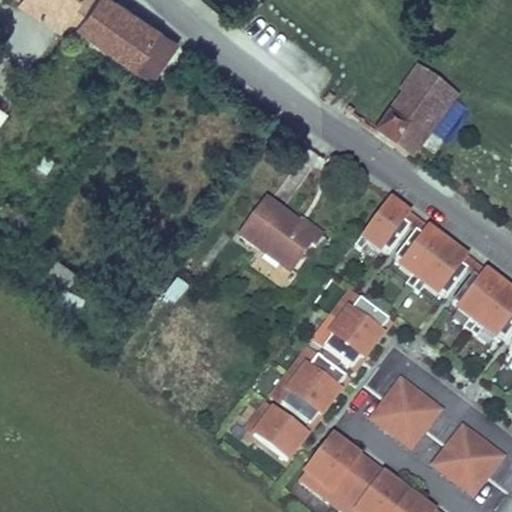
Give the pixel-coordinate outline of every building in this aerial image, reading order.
[(66,24),(83,0),(7,0),(58,35),(66,24)] [(161,31),(113,0),(83,0),(66,24),(134,69),(161,31)] [(182,45),(161,31),(134,69),(155,83),(182,45)] [(451,97),(416,72),(399,96),(434,121),(451,97)] [(399,96),(369,136),(405,161),(434,121),(399,96)] [(239,235),(286,274),(309,245),(313,248),(326,232),(308,216),(299,227),(267,201),(239,235)] [(384,253),(410,218),(389,202),(354,247),(360,251),(366,243),(378,253),(380,250),(384,253)] [(416,235),(422,227),(416,222),(410,230),(416,235)] [(407,286),(441,241),(422,227),(416,235),(410,230),(390,257),(396,261),(394,264),(401,269),(395,277),(407,286)] [(460,255),(441,241),(407,286),(420,296),(426,287),(434,293),(436,291),(441,294),(461,268),(454,263),(460,255)] [(467,260),(460,255),(454,263),(461,268),(467,260)] [(474,278),(479,270),(472,265),(467,272),(474,278)] [(464,329),(498,284),(479,270),(474,278),(467,272),(447,299),(452,303),(450,306),(462,315),(456,323),(464,329)] [(498,337),(511,318),(511,306),(511,303),(511,294),(498,284),(464,329),(469,333),(476,324),(489,335),(491,332),(498,337)] [(341,302),(349,292),(343,287),(335,297),(341,302)] [(352,294),(349,292),(341,302),(335,297),(325,312),(366,342),(375,330),(372,328),(381,316),(352,294)] [(356,355),(366,342),(325,312),(314,326),(320,331),(312,341),(344,364),(353,353),(356,355)] [(375,330),(384,318),(381,316),(372,328),(375,330)] [(320,331),(314,326),(306,336),(312,341),(320,331)] [(342,374),(301,343),(292,355),(298,359),(289,372),(324,397),(342,374)] [(347,366),(356,355),(353,353),(344,364),(347,366)] [(289,372),(298,359),(292,355),(283,367),(289,372)] [(279,385),(289,372),(283,367),(273,380),(279,385)] [(324,397),(289,372),(279,385),(273,380),(264,392),(302,421),(310,409),(313,411),(324,397)] [(443,408),(400,376),(367,418),(410,451),(443,408)] [(288,438),(298,426),(260,398),(248,413),(254,418),(244,431),(278,457),(284,449),(291,440),(288,438)] [(304,422),(313,411),(310,409),(302,421),(304,422)] [(244,431),(254,418),(248,413),(238,426),(244,431)] [(505,456),(462,422),(429,466),(473,499),(505,456)] [(291,440),(300,428),(298,426),(288,438),(291,440)] [(362,473),(349,463),(355,456),(342,446),(345,442),(333,433),(304,470),(342,499),(362,473)] [(358,452),(345,442),(342,446),(355,456),(358,452)] [(342,499),(304,470),(298,478),(336,506),(342,499)] [(395,480),(383,471),(380,475),(392,484),(395,480)] [(359,511),(390,511),(408,489),(395,480),(392,484),(380,475),(374,482),(362,473),(342,499),(359,511)] [(429,511),(417,502),(420,498),(408,489),(390,511),(429,511)] [(430,511),(433,508),(420,498),(417,502),(429,511),(430,511)] [(359,511),(342,499),(336,506),(343,511),(359,511)]
